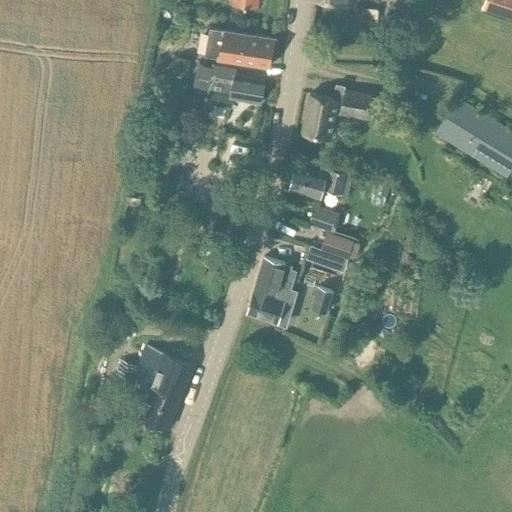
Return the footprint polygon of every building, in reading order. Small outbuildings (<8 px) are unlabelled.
[(511,0),(484,0),(482,8),(511,18),(511,0)] [(201,30),(198,50),(208,52),(208,54),(270,66),(276,38),(213,26),(212,31),(201,30)] [(189,58),(179,56),(175,73),(186,74),(189,58)] [(192,87),(202,89),(204,78),(211,80),(209,90),(207,102),(231,107),(233,98),(261,103),(265,79),(236,74),(236,69),(196,62),(192,87)] [(423,77),(407,71),(403,69),(398,82),(401,84),(398,92),(410,97),(414,87),(418,89),(423,77)] [(310,93),(302,132),(322,136),(329,138),(334,112),(339,113),(344,88),(345,88),(345,85),(336,83),(333,98),(329,97),(324,96),(310,93)] [(339,113),(339,114),(367,119),(383,122),(387,96),(371,93),(345,88),(344,88),(339,113)] [(436,133),(506,176),(511,166),(511,130),(458,97),(436,133)] [(187,147),(185,155),(197,158),(199,149),(187,147)] [(175,191),(174,195),(180,196),(181,192),(188,194),(192,176),(195,165),(182,162),(175,191)] [(321,197),(322,191),(347,197),(353,174),(327,167),(326,170),(322,169),(321,172),(295,165),(289,189),(321,197)] [(125,196),(122,210),(137,214),(140,199),(125,196)] [(315,205),(310,224),(327,229),(332,210),(315,205)] [(320,250),(347,258),(352,240),(326,232),(320,250)] [(254,290),(247,314),(263,319),(279,323),(290,287),(295,270),(284,267),(286,263),(264,257),(254,290)] [(312,307),(328,312),(334,292),(318,287),(312,307)] [(140,416),(151,420),(170,427),(195,364),(148,345),(140,366),(124,360),(119,374),(152,387),(140,416)]
